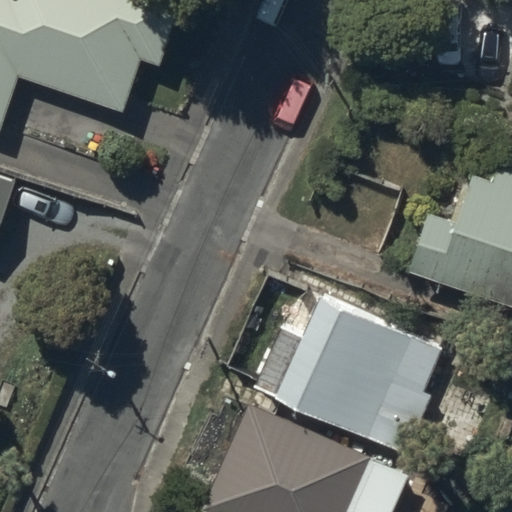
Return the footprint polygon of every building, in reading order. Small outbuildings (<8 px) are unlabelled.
[(0,0),(0,123),(3,124),(21,70),(125,105),(143,52),(161,58),(180,0),(0,0)] [(511,142),(506,140),(494,174),(475,168),(458,218),(432,209),(414,261),(511,295),(511,142)] [(0,228),(18,174),(0,168),(0,228)] [(437,341),(322,292),(304,336),(283,327),(262,378),(409,440),(430,389),(419,384),(437,341)] [(344,511),(370,455),(255,404),(212,501),(237,511),(344,511)]
